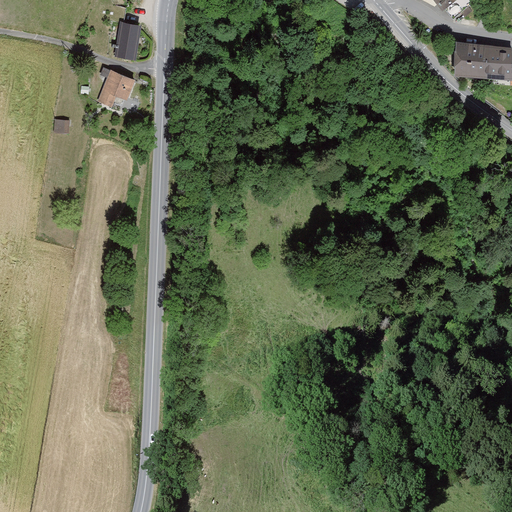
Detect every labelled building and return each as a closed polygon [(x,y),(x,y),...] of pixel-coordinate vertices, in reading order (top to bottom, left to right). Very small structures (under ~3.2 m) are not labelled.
[(471,0),(442,0),(456,16),(475,4),(471,0)] [(141,28),(122,25),(117,58),(136,61),(141,28)] [(511,45),(455,45),(455,70),(511,70),(511,45)] [(114,73),(100,104),(119,112),(125,100),(127,101),(135,82),(114,73)] [(56,124),(55,136),(67,136),(67,125),(56,124)]
